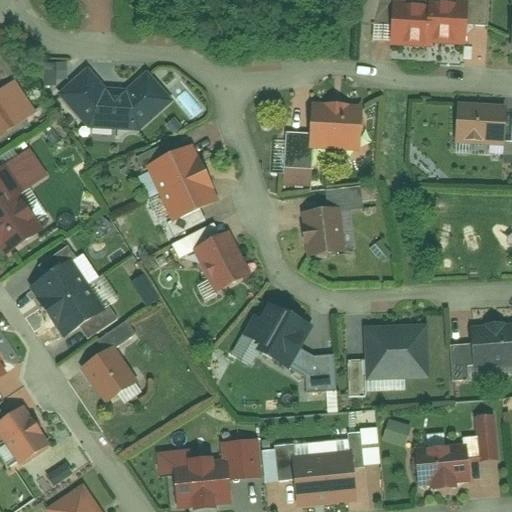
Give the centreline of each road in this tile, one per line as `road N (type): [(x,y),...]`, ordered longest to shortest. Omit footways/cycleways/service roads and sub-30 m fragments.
road 1 (residential): [(221,84),(244,143),(262,245),(283,281),(313,303),(345,307),(511,299)]
road 2 (residential): [(511,80),(360,74),(221,84)]
road 3 (residential): [(0,306),(139,511)]
road 4 (residential): [(221,84),(180,57),(61,48),(15,2)]
